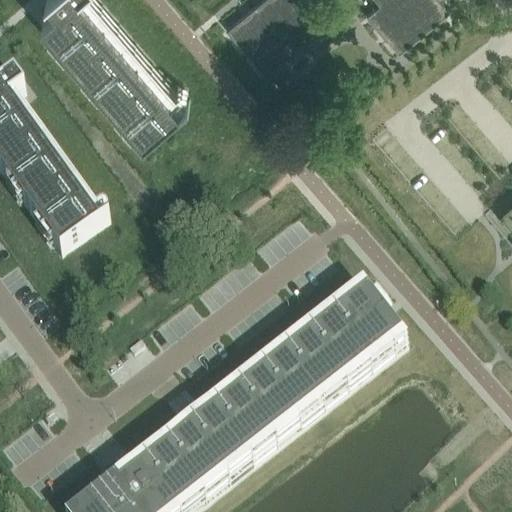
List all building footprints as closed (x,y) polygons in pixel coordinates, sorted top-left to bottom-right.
[(58,8),(43,21),(52,32),(69,51),(86,70),(90,67),(106,86),(102,89),(105,92),(119,109),(123,106),(140,125),(135,128),(145,139),(190,100),(189,99),(180,107),(98,11),(88,0),(51,0),(57,6),(58,8)] [(267,0),(261,0),(253,7),(274,32),(286,22),(267,0)] [(288,0),(267,0),(286,22),(298,12),(288,0)] [(309,0),(288,0),(298,12),(311,2),(309,0)] [(384,0),(380,4),(368,14),(378,27),(404,6),(398,0),(384,0)] [(410,0),(404,6),(414,18),(436,0),(410,0)] [(440,0),(436,0),(414,18),(424,31),(449,11),(440,0)] [(311,2),(298,12),(319,37),(332,27),(311,2)] [(404,6),(378,27),(389,39),(414,18),(404,6)] [(253,7),(241,18),(261,43),(274,32),(253,7)] [(298,12),(286,22),(307,47),(319,37),(298,12)] [(241,18),(228,28),(249,53),(261,43),(241,18)] [(414,18),(389,39),(399,52),(424,31),(414,18)] [(286,22),(274,32),(294,58),(307,47),(286,22)] [(274,32),(261,43),(282,68),(294,58),(274,32)] [(261,43),(249,53),(269,78),(282,68),(261,43)] [(0,173),(9,186),(14,183),(29,203),(24,207),(39,228),(44,225),(58,245),(54,248),(62,260),(111,225),(110,224),(107,226),(101,230),(12,108),(18,103),(27,97),(16,82),(0,93),(0,173)] [(116,490),(87,511),(191,511),(404,345),(370,301),(121,496),(116,490)] [(480,409),(493,401),(484,386),(471,394),(480,409)]
